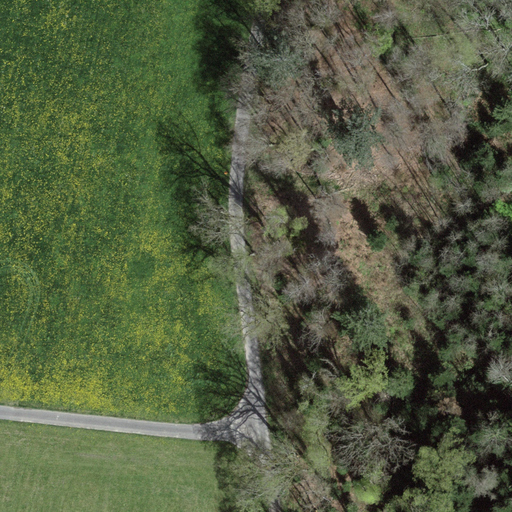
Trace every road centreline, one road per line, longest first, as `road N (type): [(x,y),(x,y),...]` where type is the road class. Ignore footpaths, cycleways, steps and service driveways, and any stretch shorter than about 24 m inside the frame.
road 1 (track): [(283,511),(269,444),(258,149),(279,0)]
road 2 (residential): [(0,414),(269,444)]
